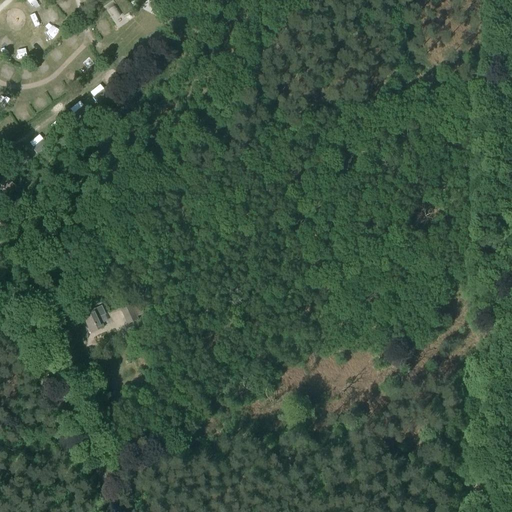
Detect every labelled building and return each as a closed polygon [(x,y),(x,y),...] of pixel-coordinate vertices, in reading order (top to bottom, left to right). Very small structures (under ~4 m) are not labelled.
[(106,86),(93,97),(97,103),(111,92),(106,86)] [(86,104),(73,115),(77,120),(91,110),(86,104)] [(66,120),(52,131),(57,137),(70,126),(66,120)] [(45,137),(32,148),(37,154),(50,143),(45,137)] [(25,153),(12,164),(17,170),(30,159),(25,153)] [(91,333),(104,327),(99,317),(104,315),(100,306),(82,315),(91,333)] [(128,324),(138,320),(132,306),(122,310),(128,324)]
